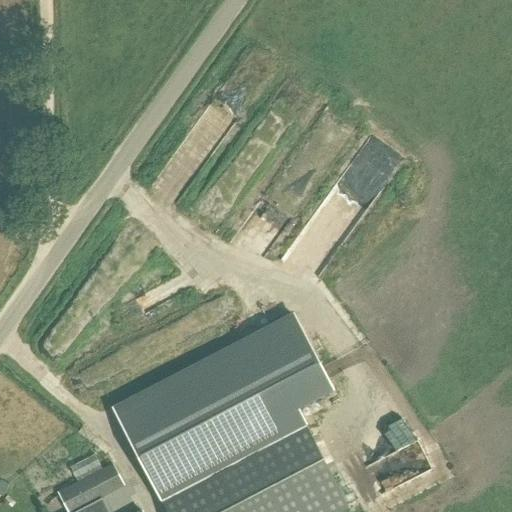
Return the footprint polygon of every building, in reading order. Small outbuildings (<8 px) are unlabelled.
[(188,140),(211,150),(215,141),(192,130),(188,140)] [(168,511),(333,511),(347,505),(325,462),(298,411),(311,404),(335,391),(295,312),(254,333),(239,341),(111,407),(154,485),(168,511)] [(394,451),(413,437),(393,409),(373,423),(394,451)] [(111,464),(56,492),(66,511),(70,511),(122,485),(111,464)] [(142,511),(141,511),(139,511),(109,511),(102,499),(76,511),(142,511)]
